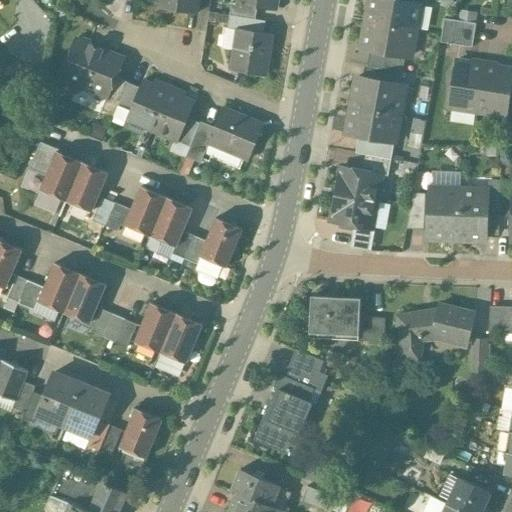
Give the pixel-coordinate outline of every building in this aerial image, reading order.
[(159,0),(158,7),(196,13),(197,0),(159,0)] [(277,0),(238,0),(238,3),(238,4),(257,7),(275,10),(277,0)] [(404,0),(370,0),(367,20),(415,29),(419,3),(417,2),(404,0)] [(257,7),(238,4),(238,3),(232,2),(230,15),(255,19),(257,7)] [(461,17),(479,17),(479,8),(461,7),(461,17)] [(255,19),(230,15),(228,28),(238,29),(238,28),(264,32),(266,21),(255,19)] [(476,23),(445,18),(441,42),(472,46),(476,23)] [(415,29),(367,20),(362,48),(370,49),(405,56),(410,57),(415,29)] [(264,32),(238,28),(238,29),(232,70),(265,75),(272,34),(264,32)] [(123,57),(75,37),(59,77),(105,97),(107,97),(115,77),(123,57)] [(405,56),(370,49),(367,65),(403,71),(405,56)] [(475,63),(457,60),(450,107),(477,111),(484,67),(475,65),(475,63)] [(403,71),(367,65),(365,78),(400,84),(403,71)] [(494,68),(484,67),(477,111),(505,116),(511,71),(511,68),(495,66),(494,68)] [(115,77),(107,97),(105,97),(100,110),(114,115),(118,106),(128,82),(115,77)] [(365,78),(357,77),(352,107),(399,115),(404,85),(400,84),(365,78)] [(158,87),(143,80),(140,87),(130,111),(127,119),(129,120),(128,122),(129,128),(143,134),(148,131),(149,128),(153,130),(171,86),(160,81),(158,87)] [(128,82),(118,106),(130,111),(140,87),(128,82)] [(182,90),(171,86),(153,130),(178,140),(178,141),(188,117),(194,102),(179,96),(182,90)] [(263,124),(223,107),(214,128),(208,143),(248,159),(263,124)] [(399,115),(352,107),(347,133),(359,135),(394,142),(399,115)] [(188,117),(178,141),(178,140),(177,141),(191,147),(201,123),(188,117)] [(214,128),(201,123),(191,147),(187,156),(193,159),(200,162),(208,143),(214,128)] [(394,142),(359,135),(356,152),(391,159),(394,142)] [(59,148),(40,140),(29,167),(46,175),(56,151),(58,151),(59,148)] [(58,151),(56,151),(46,175),(40,190),(66,200),(82,162),(58,151)] [(193,159),(187,156),(180,172),(187,175),(193,159)] [(108,173),(82,162),(66,200),(92,211),(108,173)] [(382,174),(341,166),(339,180),(338,180),(338,182),(336,193),(336,192),(336,193),(377,201),(382,174)] [(511,179),(501,179),(501,194),(500,216),(511,216),(511,209),(511,179)] [(167,197),(141,186),(131,210),(125,225),(150,235),(167,197)] [(461,190),(430,189),(428,237),(459,238),(461,190)] [(488,191),(461,190),(459,238),(486,239),(486,229),(488,193),(488,191)] [(414,192),(407,228),(424,228),(426,193),(414,192)] [(377,201),(336,193),(335,194),(336,194),(334,205),(333,207),(334,207),(331,221),(355,225),(372,228),(377,201)] [(501,194),(488,193),(486,229),(499,230),(500,216),(501,194)] [(103,197),(93,220),(105,225),(115,202),(103,197)] [(192,207),(167,197),(150,235),(176,246),(183,230),(192,207)] [(115,202),(105,225),(118,231),(121,224),(125,225),(131,210),(115,202)] [(242,228),(216,217),(207,240),(200,256),(201,256),(200,259),(204,261),(200,270),(218,278),(223,265),(226,267),(232,254),(237,253),(239,248),(236,243),(242,228)] [(372,228),(355,225),(351,247),(371,250),(375,229),(372,228)] [(195,235),(183,230),(176,246),(173,253),(185,258),(195,235)] [(207,240),(195,235),(185,258),(198,264),(200,259),(201,256),(200,256),(207,240)] [(0,240),(0,285),(5,288),(22,249),(0,240)] [(44,287),(38,301),(64,312),(80,273),(55,263),(44,287)] [(106,284),(80,273),(64,312),(90,323),(106,284)] [(17,275),(7,297),(19,302),(28,280),(17,275)] [(44,287),(28,280),(19,302),(18,303),(35,310),(38,301),(44,287)] [(361,298),(312,295),(310,331),(357,334),(359,334),(360,315),(361,298)] [(177,313),(151,303),(135,341),(160,352),(177,313)] [(473,313),(439,304),(438,310),(434,334),(434,337),(465,345),(473,313)] [(501,307),(489,307),(488,330),(499,331),(501,307)] [(511,307),(501,307),(499,331),(511,330),(511,307)] [(113,313),(101,308),(91,331),(103,336),(113,313)] [(438,310),(397,315),(400,329),(401,340),(399,354),(418,359),(420,350),(420,342),(419,337),(428,336),(434,334),(438,310)] [(125,319),(113,313),(103,336),(115,342),(125,319)] [(202,324),(177,313),(160,352),(186,363),(202,324)] [(384,317),(360,315),(359,334),(357,334),(356,339),(383,341),(384,317)] [(137,324),(125,319),(115,342),(127,347),(137,324)] [(302,351),(295,348),(288,365),(295,368),(302,351)] [(324,360),(302,351),(295,368),(317,377),(319,371),(324,360)] [(28,370),(2,360),(0,365),(0,394),(15,401),(16,401),(24,381),(28,370)] [(288,365),(286,364),(282,374),(280,374),(274,388),(276,389),(264,418),(262,418),(253,439),(294,456),(316,403),(308,400),(313,388),(321,392),(328,375),(319,371),(317,377),(295,368),(288,365)] [(81,383),(54,372),(44,396),(37,414),(38,414),(64,425),(81,383)] [(24,381),(16,401),(15,401),(13,407),(25,412),(33,391),(35,386),(24,381)] [(109,395),(81,383),(64,425),(91,436),(92,436),(98,420),(109,395)] [(25,412),(23,417),(35,422),(38,414),(37,414),(44,396),(33,391),(25,412)] [(162,419),(136,408),(120,447),(146,458),(151,445),(156,444),(159,438),(156,434),(162,419)] [(110,424),(98,420),(92,436),(91,436),(87,445),(99,450),(100,448),(110,424)] [(122,430),(110,424),(100,448),(113,453),(122,430)] [(119,511),(128,492),(64,465),(51,496),(70,504),(89,511),(119,511)] [(278,484),(242,469),(233,490),(238,493),(269,505),(278,484)] [(479,511),(489,490),(458,476),(446,502),(468,511),(479,511)] [(291,490),(278,484),(269,505),(274,508),(282,511),(291,490)] [(332,495),(308,485),(301,499),(325,509),(332,495)] [(269,505),(238,493),(230,511),(272,511),(274,508),(269,505)] [(358,496),(350,509),(355,511),(365,511),(370,504),(358,496)] [(435,502),(430,511),(441,511),(445,506),(435,502)] [(468,511),(446,502),(445,506),(441,511),(468,511)]
